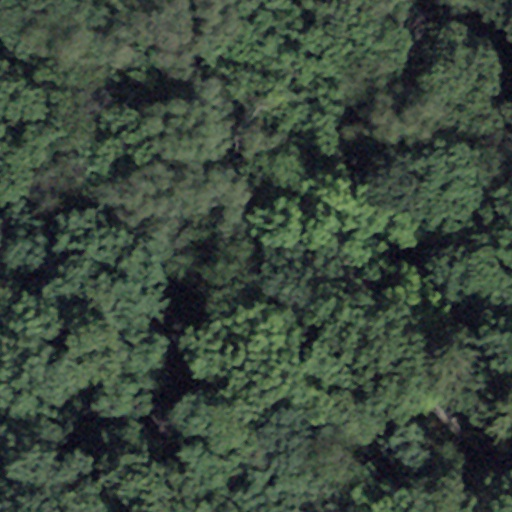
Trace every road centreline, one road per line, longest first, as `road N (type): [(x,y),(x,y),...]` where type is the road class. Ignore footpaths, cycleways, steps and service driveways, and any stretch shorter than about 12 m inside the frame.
road 1 (track): [(231,0),(366,325),(394,367),(511,475)]
road 2 (track): [(460,511),(383,450),(283,388),(0,249)]
